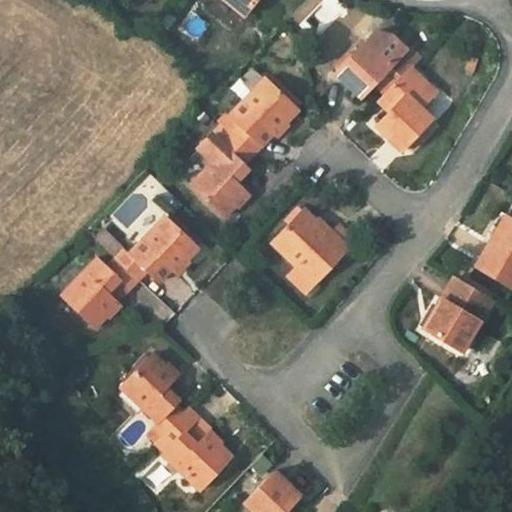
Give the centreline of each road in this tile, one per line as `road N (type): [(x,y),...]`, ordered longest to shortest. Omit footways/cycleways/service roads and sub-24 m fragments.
road 1 (residential): [(192,326),(251,387),(282,394),(356,318),(421,231)]
road 2 (residential): [(421,231),(511,82)]
road 3 (residential): [(421,231),(324,143)]
